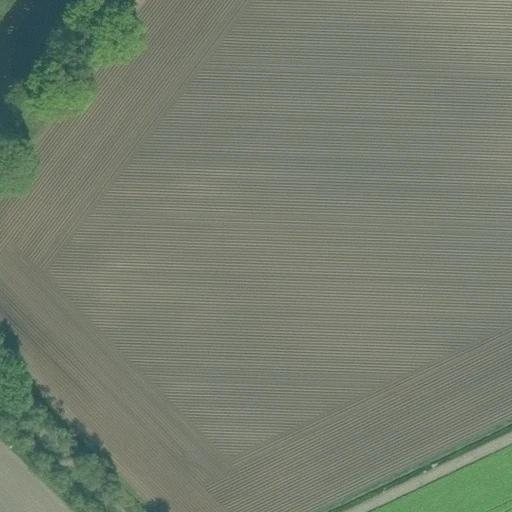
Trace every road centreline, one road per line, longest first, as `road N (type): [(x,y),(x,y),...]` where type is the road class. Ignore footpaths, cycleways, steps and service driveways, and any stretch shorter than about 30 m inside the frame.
road 1 (track): [(0,144),(111,0)]
road 2 (unclassified): [(116,511),(0,394)]
